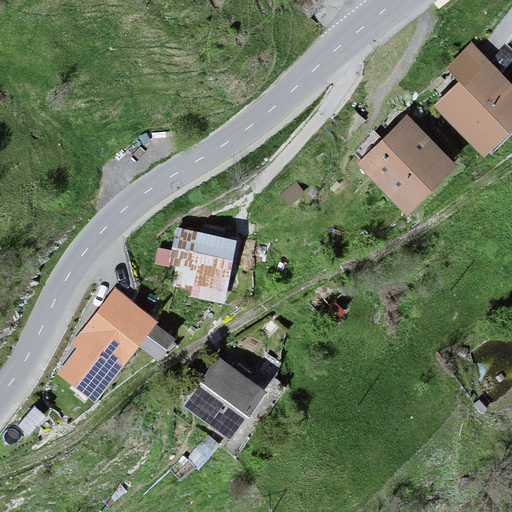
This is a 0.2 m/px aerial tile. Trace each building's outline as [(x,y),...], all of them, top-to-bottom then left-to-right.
[(300,0),(314,11),(323,0),(300,0)] [(511,120),(511,95),(468,45),(441,69),(456,86),(430,109),(471,156),(511,120)] [(401,120),(352,165),(394,210),(443,164),(401,120)] [(232,242),(175,229),(165,272),(177,275),(172,298),(217,308),(232,242)] [(141,346),(156,327),(112,292),(69,346),(77,352),(58,376),(95,405),(141,346)] [(174,341),(156,327),(141,346),(159,360),(174,341)] [(249,390),(210,360),(176,404),(214,434),(249,390)]
